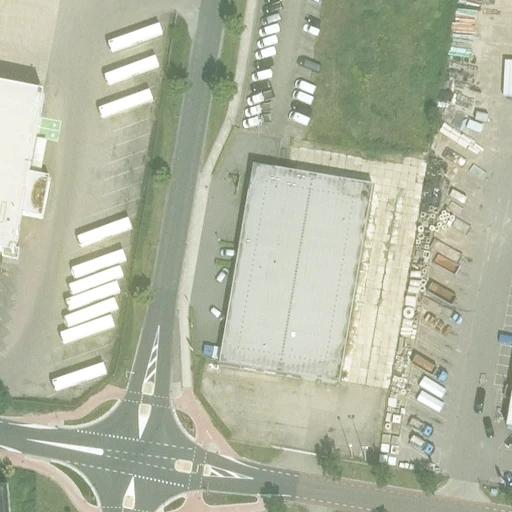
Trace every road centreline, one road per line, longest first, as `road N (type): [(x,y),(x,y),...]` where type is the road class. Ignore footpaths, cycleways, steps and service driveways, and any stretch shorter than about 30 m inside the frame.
road 1 (tertiary): [(134,457),(213,0)]
road 2 (tertiary): [(450,511),(134,457)]
road 3 (tertiary): [(134,457),(0,434)]
